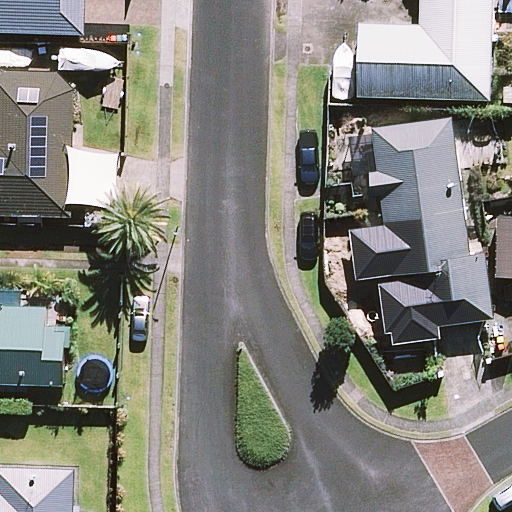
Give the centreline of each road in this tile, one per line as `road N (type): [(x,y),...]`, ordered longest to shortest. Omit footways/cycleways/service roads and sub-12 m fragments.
road 1 (residential): [(233,228),(355,511)]
road 2 (residential): [(223,511),(211,467),(210,361),(233,228)]
road 3 (residential): [(240,0),(233,228)]
road 4 (residential): [(355,511),(511,446)]
